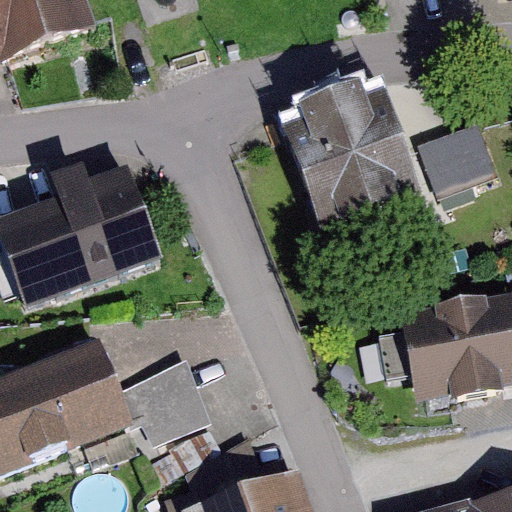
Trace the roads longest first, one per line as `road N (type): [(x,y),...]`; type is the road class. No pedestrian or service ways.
road 1 (residential): [(339,511),(181,118)]
road 2 (residential): [(511,46),(335,62),(181,118)]
road 3 (residential): [(181,118),(0,143)]
